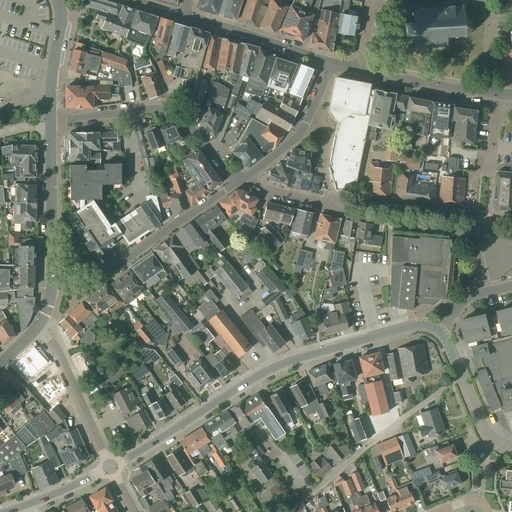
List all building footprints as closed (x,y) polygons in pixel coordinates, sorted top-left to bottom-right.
[(117,17),(121,6),(101,0),(85,0),(83,5),(98,10),(98,11),(117,17)] [(198,0),(195,9),(216,16),(221,0),(198,0)] [(223,0),(219,16),(235,21),(241,0),(223,0)] [(269,0),(242,0),(236,21),(259,28),(269,0)] [(275,33),(288,6),(275,0),(269,0),(260,28),(275,33)] [(312,0),(293,0),(290,6),(279,33),(302,42),(313,15),(307,13),(312,0)] [(336,25),(341,1),(335,0),(320,0),(317,10),(322,12),(321,22),(319,21),(316,34),(312,33),(308,48),(331,54),(337,25),(336,25)] [(348,10),(349,0),(346,0),(341,0),(339,15),(336,33),(356,36),(359,18),(344,15),(344,10),(348,10)] [(124,37),(136,11),(122,6),(121,6),(117,17),(98,11),(95,19),(104,22),(101,29),(124,37)] [(465,36),(470,29),(469,21),(463,16),(463,6),(412,10),(413,22),(402,23),(403,36),(413,36),(415,49),(447,46),(446,38),(465,36)] [(150,36),(157,17),(137,11),(130,28),(124,41),(143,49),(149,35),(150,36)] [(166,48),(172,22),(160,19),(154,39),(152,38),(151,44),(153,44),(166,48)] [(181,68),(192,29),(174,23),(170,36),(171,36),(166,56),(173,58),(175,51),(179,52),(175,66),(181,68)] [(209,33),(192,29),(181,68),(178,78),(183,80),(181,86),(180,86),(177,97),(190,101),(194,89),(193,89),(193,90),(194,83),(195,83),(198,71),(209,33)] [(213,70),(219,39),(209,35),(200,67),(199,72),(204,73),(205,68),(213,70)] [(237,75),(244,44),(222,39),(216,70),(219,71),(220,71),(233,74),(237,75)] [(101,52),(85,46),(85,45),(76,43),(74,50),(73,50),(70,63),(68,62),(66,68),(69,68),(68,71),(81,74),(81,73),(96,77),(95,80),(112,81),(117,81),(119,88),(132,85),(129,74),(127,60),(101,52)] [(249,79),(258,51),(259,48),(245,44),(238,76),(231,95),(226,107),(232,109),(236,97),(242,81),(240,81),(242,77),(248,79),(249,79)] [(264,84),(273,55),(258,51),(249,79),(248,79),(246,84),(256,87),(257,82),(264,84)] [(285,93),(285,92),(297,65),(275,58),(268,80),(265,87),(264,86),(262,95),(267,97),(270,88),(285,93)] [(172,77),(173,73),(168,75),(162,60),(156,63),(165,84),(172,81),(173,77),(172,77)] [(278,109),(293,118),(294,118),(300,106),(299,105),(302,98),(304,99),(316,71),(297,65),(285,92),(290,94),(288,99),(283,97),(278,109)] [(173,73),(172,77),(173,77),(178,78),(181,68),(175,66),(174,69),(173,73)] [(149,98),(163,93),(156,73),(141,79),(149,98)] [(367,90),(368,84),(335,79),(329,111),(336,121),(337,122),(329,162),(330,167),(328,167),(335,191),(337,190),(338,192),(354,187),(366,133),(367,125),(373,91),(367,90)] [(227,99),(229,90),(218,83),(211,81),(208,92),(218,96),(227,99)] [(118,85),(111,85),(88,84),(88,88),(65,87),(65,98),(66,98),(65,107),(92,108),(96,108),(96,100),(109,101),(109,98),(118,98),(118,85)] [(39,86),(26,89),(28,98),(41,95),(39,86)] [(406,110),(408,96),(395,94),(374,90),(373,91),(367,125),(366,133),(368,133),(366,140),(374,141),(375,134),(375,133),(376,127),(388,130),(392,108),(406,110)] [(408,96),(406,110),(402,134),(399,156),(414,157),(415,150),(411,149),(411,144),(407,144),(408,134),(426,137),(430,114),(429,114),(431,102),(408,98),(408,96)] [(248,121),(257,103),(250,99),(245,108),(236,103),(232,113),(248,121)] [(214,137),(222,115),(210,108),(212,103),(206,100),(203,110),(206,112),(199,123),(214,137)] [(293,118),(278,109),(264,102),(254,120),(266,127),(270,121),(279,127),(285,133),(285,132),(286,131),(293,118)] [(424,158),(425,158),(423,170),(440,171),(440,174),(446,175),(448,162),(448,157),(447,157),(449,140),(453,104),(432,102),(428,137),(426,137),(424,158)] [(451,121),(450,140),(460,141),(473,142),(475,142),(475,124),(477,111),(454,108),(452,121),(451,121)] [(266,127),(254,120),(251,119),(239,142),(239,143),(241,145),(232,152),(243,167),(245,167),(246,169),(247,167),(249,168),(262,157),(273,148),(274,148),(283,137),(282,136),(285,133),(279,127),(270,121),(266,127)] [(167,151),(172,150),(170,143),(183,138),(175,123),(160,129),(166,145),(165,145),(167,151)] [(156,130),(154,127),(146,130),(146,134),(144,135),(150,151),(165,145),(158,129),(156,130)] [(93,150),(99,150),(99,143),(117,143),(117,132),(107,132),(107,133),(69,133),(69,135),(66,135),(64,137),(64,148),(80,147),(85,147),(85,145),(93,145),(93,150)] [(185,147),(178,150),(182,161),(192,155),(192,154),(197,148),(189,141),(184,146),(185,147)] [(36,154),(37,148),(35,146),(12,145),(1,148),(2,155),(10,153),(10,162),(19,162),(19,158),(26,158),(26,154),(36,154)] [(99,150),(93,150),(93,145),(85,145),(85,147),(80,147),(64,148),(64,152),(63,152),(63,154),(61,156),(61,160),(63,162),(69,162),(88,162),(88,165),(100,165),(99,153),(90,153),(90,151),(99,150)] [(312,174),(306,172),(307,156),(308,155),(309,151),(296,148),(295,154),(294,154),(293,159),(285,156),(285,155),(279,162),(269,171),(268,175),(268,179),(281,184),(280,184),(289,188),(290,187),(297,190),(298,189),(307,191),(310,182),(312,174)] [(198,176),(209,193),(210,192),(209,191),(221,183),(199,151),(192,155),(182,161),(182,162),(190,175),(192,174),(195,178),(198,176)] [(396,161),(397,152),(388,151),(387,161),(396,162),(396,161)] [(36,164),(36,154),(26,154),(26,158),(19,158),(19,162),(10,162),(10,168),(15,168),(15,177),(17,177),(16,181),(24,182),(24,178),(36,178),(36,164)] [(150,169),(159,167),(156,157),(148,159),(150,169)] [(418,170),(420,159),(400,157),(398,168),(418,170)] [(384,167),(378,166),(378,163),(369,162),(367,182),(366,182),(365,193),(390,195),(391,185),(393,164),(384,164),(384,167)] [(85,165),(69,165),(70,200),(73,200),(89,200),(101,200),(101,185),(104,185),(121,185),(120,164),(112,164),(103,164),(104,170),(85,171),(85,165)] [(189,207),(178,177),(173,164),(165,167),(170,181),(171,181),(176,195),(167,198),(165,192),(158,194),(163,208),(170,206),(174,218),(189,207)] [(441,177),(439,203),(462,205),(463,199),(468,199),(469,186),(472,172),(461,171),(460,179),(441,177)] [(198,176),(195,178),(192,174),(190,175),(196,184),(192,186),(201,199),(209,193),(198,176)] [(432,205),(435,188),(411,185),(412,176),(398,175),(395,200),(432,205)] [(35,203),(36,185),(15,184),(14,196),(10,196),(10,203),(14,203),(35,203)] [(190,206),(201,199),(192,186),(184,192),(190,206)] [(228,217),(238,209),(237,191),(234,192),(218,203),(228,217)] [(237,191),(238,209),(244,212),(241,217),(238,221),(253,230),(258,220),(253,217),(254,217),(251,215),(254,209),(252,207),(256,200),(241,191),(237,191)] [(79,208),(72,213),(74,212),(77,218),(73,221),(79,230),(82,227),(85,232),(82,234),(87,242),(84,244),(89,252),(93,250),(98,257),(106,251),(106,250),(115,244),(113,241),(121,236),(127,245),(128,245),(134,241),(132,238),(136,236),(137,237),(138,237),(137,235),(140,233),(142,234),(147,230),(148,232),(152,230),(151,228),(155,225),(156,227),(159,225),(158,222),(161,220),(155,195),(148,197),(149,200),(145,203),(134,210),(113,224),(111,226),(111,225),(110,226),(108,228),(108,227),(105,224),(105,223),(94,207),(89,200),(73,200),(79,208)] [(35,222),(35,203),(14,203),(14,222),(14,224),(20,224),(20,230),(31,230),(31,222),(35,222)] [(278,223),(282,207),(266,203),(262,219),(278,223)] [(228,245),(214,228),(225,220),(215,206),(194,220),(205,234),(211,242),(218,251),(219,252),(228,245)] [(288,225),(293,210),(282,207),(278,223),(288,225)] [(308,236),(313,215),(295,210),(290,232),(308,236)] [(332,252),(334,244),(339,220),(319,215),(313,239),(325,242),(323,249),(332,252)] [(355,239),(357,223),(345,221),(342,237),(349,238),(348,243),(354,244),(355,239)] [(218,251),(211,242),(208,244),(191,223),(174,235),(188,253),(198,245),(202,251),(205,248),(207,250),(215,253),(218,251)] [(376,236),(370,235),(372,225),(357,223),(355,239),(364,240),(363,245),(374,246),(376,238),(376,236)] [(273,233),(274,230),(269,225),(259,230),(270,241),(272,233),(273,233)] [(276,247),(283,240),(274,230),(273,233),(272,233),(270,241),(276,247)] [(8,234),(8,247),(18,248),(22,248),(22,247),(22,240),(17,240),(18,234),(8,234)] [(210,280),(204,273),(201,269),(200,269),(189,254),(188,255),(173,236),(164,243),(174,255),(173,256),(163,243),(152,251),(163,264),(165,262),(176,275),(180,272),(185,278),(194,272),(204,285),(210,280)] [(450,293),(455,243),(390,237),(389,265),(389,308),(412,310),(412,303),(433,305),(441,299),(445,300),(446,293),(450,293)] [(12,248),(11,265),(18,265),(34,265),(34,249),(34,247),(22,247),(22,248),(18,248),(12,248)] [(301,269),(306,251),(299,249),(295,267),(301,269)] [(308,270),(312,253),(306,251),(301,269),(308,270)] [(163,269),(151,254),(131,269),(143,284),(155,275),(160,280),(167,275),(163,269)] [(220,267),(213,273),(216,276),(238,304),(251,293),(235,273),(228,264),(223,258),(217,262),(220,267)] [(0,294),(14,293),(14,292),(7,293),(7,292),(16,290),(16,288),(20,288),(20,287),(33,287),(34,267),(20,266),(0,265),(0,294)] [(266,307),(287,290),(267,267),(256,276),(270,293),(260,300),(266,307)] [(216,276),(213,273),(210,268),(204,273),(210,280),(216,276)] [(329,277),(331,288),(343,285),(338,268),(331,270),(333,276),(329,277)] [(120,278),(136,298),(141,293),(144,297),(148,297),(151,295),(147,289),(145,290),(129,270),(120,278)] [(126,305),(136,298),(120,278),(110,285),(126,305)] [(113,313),(123,305),(106,284),(95,292),(108,307),(113,313)] [(32,298),(33,287),(20,287),(20,288),(16,288),(16,290),(16,299),(20,332),(21,332),(29,318),(33,308),(33,298),(32,298)] [(322,301),(331,299),(329,288),(324,290),(322,301)] [(219,311),(214,304),(218,301),(209,290),(203,294),(205,297),(202,299),(206,303),(198,310),(207,321),(237,358),(250,348),(220,310),(219,311)] [(97,315),(108,307),(95,292),(83,301),(97,315)] [(0,294),(0,305),(8,305),(8,303),(15,302),(14,293),(0,294)] [(184,334),(193,327),(164,293),(156,300),(172,319),(175,323),(175,324),(184,334)] [(88,331),(89,330),(95,325),(86,315),(90,311),(81,302),(68,315),(84,332),(87,330),(88,331)] [(326,335),(353,328),(348,306),(347,304),(334,307),(334,310),(329,311),(320,309),(317,323),(318,332),(324,330),(326,335)] [(292,323),(293,324),(289,325),(295,337),(298,335),(300,340),(312,334),(304,318),(300,308),(296,310),(298,313),(290,316),(293,323),(292,323)] [(511,309),(463,322),(469,349),(473,348),(476,358),(479,357),(483,364),(485,370),(476,373),(492,410),(500,407),(502,410),(511,407),(511,309)] [(265,328),(251,310),(240,319),(262,348),(266,345),(272,352),(283,344),(269,325),(265,328)] [(0,312),(0,323),(10,339),(17,335),(7,319),(6,319),(1,311),(0,312)] [(87,330),(84,332),(68,315),(59,323),(66,331),(64,332),(76,344),(80,340),(85,345),(90,345),(94,341),(94,336),(89,330),(88,331),(87,330)] [(143,327),(136,332),(146,344),(152,338),(158,345),(165,346),(167,336),(153,318),(143,327)] [(114,334),(120,328),(112,319),(106,325),(114,334)] [(172,319),(166,324),(169,328),(175,324),(172,319)] [(0,341),(2,344),(10,339),(0,323),(0,341)] [(206,329),(195,338),(198,342),(203,337),(208,343),(214,339),(206,329)] [(176,368),(184,362),(171,345),(163,351),(176,368)] [(413,383),(412,376),(427,373),(421,345),(397,350),(397,353),(386,355),(390,379),(401,377),(403,385),(413,383)] [(33,346),(23,355),(37,371),(47,361),(41,355),(43,354),(38,349),(37,350),(33,346)] [(144,349),(136,355),(141,361),(145,366),(151,361),(148,357),(155,352),(154,350),(144,349)] [(225,357),(220,350),(213,355),(211,352),(204,357),(212,368),(214,367),(222,377),(227,373),(230,374),(233,372),(233,369),(225,358),(225,357)] [(379,381),(378,373),(382,373),(378,354),(360,358),(364,376),(361,377),(363,384),(367,401),(371,417),(389,412),(381,381),(379,381)] [(23,355),(13,365),(27,380),(37,371),(23,355)] [(199,391),(215,379),(200,360),(184,372),(199,391)] [(354,379),(349,361),(343,363),(343,362),(333,364),(335,373),(333,373),(335,384),(338,383),(342,396),(341,396),(342,401),(352,399),(351,394),(352,394),(349,383),(350,383),(350,380),(354,379)] [(136,381),(149,372),(142,363),(130,372),(136,381)] [(111,385),(126,373),(118,365),(104,377),(111,385)] [(328,393),(324,383),(330,381),(325,366),(307,372),(312,387),(316,386),(320,396),(328,393)] [(0,376),(0,383),(8,393),(20,384),(8,370),(0,376)] [(174,410),(186,403),(176,389),(182,384),(174,375),(168,380),(170,384),(166,386),(170,392),(164,395),(174,410)] [(52,377),(37,391),(47,402),(63,388),(52,377)] [(300,382),(290,388),(301,407),(305,405),(310,414),(315,412),(320,420),(324,418),(324,419),(324,418),(318,404),(313,392),(308,395),(303,387),(300,382)] [(12,398),(8,393),(0,383),(0,401),(9,411),(19,403),(14,397),(12,398)] [(361,403),(367,401),(363,384),(357,386),(361,403)] [(130,386),(113,395),(123,415),(141,406),(130,386)] [(148,392),(145,386),(139,389),(142,395),(141,396),(147,407),(150,406),(158,420),(170,413),(162,399),(155,403),(149,391),(148,392)] [(282,427),(292,422),(287,412),(291,410),(280,391),(270,397),(273,402),(267,405),(282,427)] [(395,404),(404,402),(401,391),(392,393),(395,404)] [(267,407),(265,408),(256,395),(245,402),(244,401),(242,401),(229,410),(242,430),(243,430),(244,432),(251,428),(249,425),(256,421),(259,418),(275,440),(285,433),(267,407)] [(36,405),(33,400),(24,407),(28,412),(36,405)] [(318,404),(324,418),(332,415),(326,401),(318,404)] [(51,421),(61,412),(56,406),(46,415),(43,411),(44,410),(29,422),(41,436),(54,425),(51,421)] [(141,406),(123,415),(133,433),(150,424),(141,406)] [(428,437),(443,433),(435,409),(420,414),(424,425),(418,428),(420,436),(427,434),(428,437)] [(58,424),(66,418),(61,412),(51,421),(54,425),(55,426),(58,424)] [(234,428),(232,425),(234,424),(226,412),(214,419),(226,438),(229,436),(230,438),(238,433),(237,433),(238,432),(235,427),(234,428)] [(356,443),(371,437),(363,416),(352,420),(352,421),(349,422),(351,427),(350,428),(356,443)] [(224,440),(226,438),(214,419),(202,427),(210,439),(211,439),(214,443),(218,449),(226,444),(224,440)] [(64,431),(58,424),(55,426),(44,435),(50,442),(64,431)] [(14,435),(26,448),(36,440),(24,427),(14,435)] [(0,457),(2,460),(5,463),(8,461),(19,453),(26,448),(14,435),(10,439),(0,448),(0,431),(2,430),(1,429),(0,428),(0,457)] [(210,450),(205,443),(209,441),(201,428),(190,435),(203,456),(204,456),(209,453),(209,451),(210,450)] [(66,469),(85,459),(79,447),(83,446),(75,430),(62,436),(67,447),(57,452),(66,469)] [(245,436),(242,433),(237,437),(244,448),(243,449),(251,461),(253,463),(248,466),(260,484),(263,482),(271,477),(258,458),(259,457),(258,456),(250,444),(245,436)] [(395,438),(403,459),(415,454),(407,433),(395,438)] [(201,456),(203,456),(190,435),(179,442),(184,450),(182,451),(184,455),(184,456),(194,471),(195,471),(199,478),(208,472),(200,461),(196,464),(194,460),(192,458),(194,456),(191,452),(196,448),(201,456)] [(385,466),(403,459),(395,438),(376,445),(381,456),(385,466)] [(258,456),(259,457),(264,454),(255,440),(250,444),(258,456)] [(227,464),(218,449),(214,443),(209,446),(213,453),(211,454),(220,469),(227,464)] [(432,457),(437,455),(440,463),(455,457),(456,454),(455,450),(453,450),(450,444),(438,449),(437,446),(429,449),(431,454),(432,457)] [(49,461),(57,458),(51,447),(45,451),(49,461)] [(334,461),(339,456),(331,447),(326,451),(334,461)] [(194,471),(184,456),(181,458),(177,450),(167,457),(179,475),(184,472),(186,476),(194,471)] [(330,464),(334,461),(326,451),(322,454),(323,455),(330,464)] [(27,473),(19,453),(8,461),(13,474),(11,475),(10,474),(0,478),(0,494),(6,492),(4,489),(15,484),(12,479),(27,473)] [(330,464),(323,455),(322,454),(309,465),(317,475),(330,464)] [(378,469),(385,466),(381,456),(375,458),(378,469)] [(172,482),(168,476),(156,457),(144,464),(154,480),(156,483),(159,481),(164,488),(163,488),(165,493),(164,494),(168,501),(174,498),(170,491),(173,489),(170,485),(172,482)] [(49,461),(30,469),(39,490),(58,482),(53,470),(49,461)] [(156,483),(154,480),(153,479),(152,480),(143,465),(133,471),(137,477),(131,481),(138,493),(142,498),(148,494),(145,489),(148,487),(149,488),(152,485),(156,492),(155,493),(160,501),(147,508),(149,511),(170,511),(167,507),(171,505),(156,483)] [(412,480),(431,473),(428,467),(410,474),(412,480)] [(511,511),(511,470),(507,470),(506,481),(500,480),(500,488),(511,489),(511,501),(509,501),(508,511),(511,511)] [(457,477),(455,471),(441,477),(439,471),(424,477),(427,486),(435,483),(435,485),(439,483),(443,491),(460,485),(459,483),(460,481),(458,478),(457,477)] [(357,492),(364,490),(357,472),(350,475),(357,492)] [(267,488),(276,482),(272,476),(271,477),(263,482),(267,488)] [(354,495),(357,494),(356,492),(355,493),(350,479),(341,483),(339,478),(335,480),(332,483),(334,487),(341,484),(346,497),(347,498),(349,497),(353,507),(354,509),(350,511),(363,511),(360,503),(363,503),(361,498),(356,500),(354,495)] [(280,488),(277,484),(276,482),(267,488),(271,494),(280,488)] [(193,508),(202,503),(193,488),(184,494),(193,508)] [(274,499),(275,500),(284,494),(280,488),(271,494),(274,499)] [(116,511),(110,501),(111,501),(104,489),(89,497),(97,511),(116,511)] [(402,508),(414,503),(409,490),(397,494),(402,508)] [(360,503),(363,511),(377,511),(374,503),(370,505),(366,495),(361,497),(359,493),(357,494),(354,495),(356,500),(361,498),(363,503),(360,503)] [(288,501),(285,496),(284,494),(275,500),(279,506),(288,501)] [(390,511),(391,511),(402,508),(397,494),(385,499),(390,511)] [(212,511),(213,511),(218,509),(211,498),(206,502),(212,511)] [(323,508),(320,502),(319,503),(317,499),(314,500),(318,510),(320,509),(323,508)] [(86,511),(87,511),(81,500),(65,508),(67,511),(86,511)] [(279,506),(282,511),(283,511),(292,507),(288,501),(279,506)]
